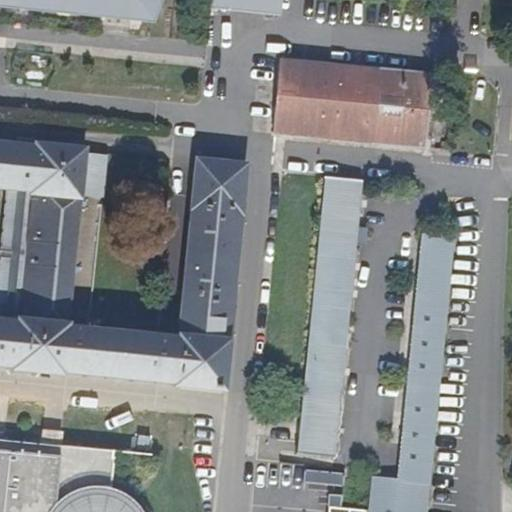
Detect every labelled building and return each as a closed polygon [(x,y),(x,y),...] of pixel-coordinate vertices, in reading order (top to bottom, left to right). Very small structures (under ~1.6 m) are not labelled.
[(0,0),(0,11),(116,20),(145,23),(153,0),(0,0)] [(212,0),(211,10),(229,11),(230,0),(262,0),(261,14),(278,16),(279,0),(212,0)] [(230,0),(229,11),(261,14),(262,0),(230,0)] [(426,136),(432,75),(381,70),(382,72),(281,61),(274,132),(424,150),(426,136)] [(132,511),(129,507),(122,502),(112,497),(104,495),(106,488),(110,489),(114,452),(59,447),(41,444),(0,440),(0,366),(14,368),(14,371),(37,373),(61,375),(62,372),(175,383),(176,387),(223,391),(229,344),(226,343),(239,216),(242,214),(246,168),(199,163),(192,208),(195,210),(182,335),(179,342),(157,340),(87,333),(90,300),(68,297),(79,198),(81,198),(85,153),(37,147),(36,150),(0,146),(0,511),(132,511)] [(334,457),(361,180),(330,177),(300,454),(334,457)] [(374,475),(371,509),(396,511),(425,511),(454,237),(423,233),(398,478),(374,475)] [(43,432),(41,444),(59,447),(61,434),(52,433),(43,432)]
